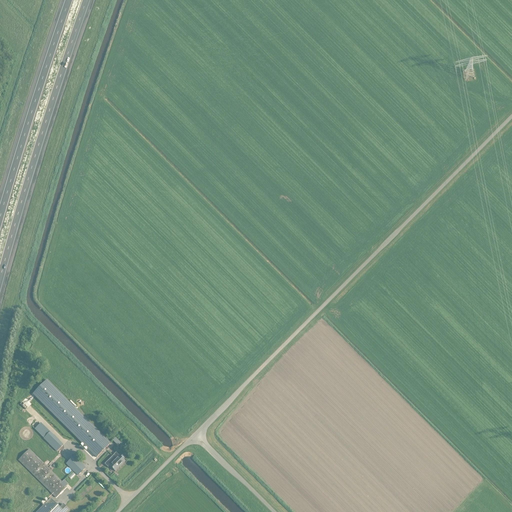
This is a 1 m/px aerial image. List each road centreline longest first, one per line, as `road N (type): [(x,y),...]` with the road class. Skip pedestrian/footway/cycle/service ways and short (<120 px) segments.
road 1 (unclassified): [(511,115),(194,436)]
road 2 (motorway): [(0,283),(87,0)]
road 3 (motorway): [(65,0),(0,213)]
